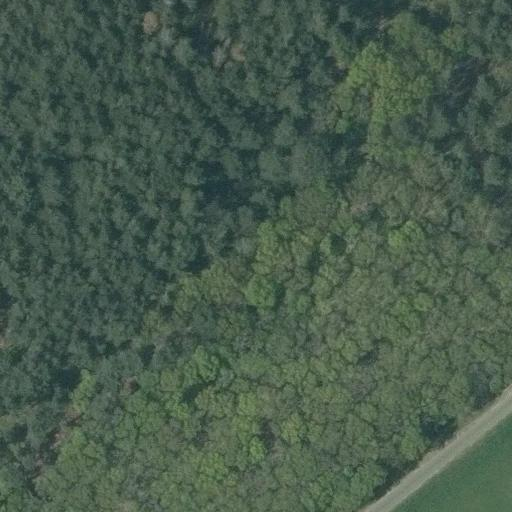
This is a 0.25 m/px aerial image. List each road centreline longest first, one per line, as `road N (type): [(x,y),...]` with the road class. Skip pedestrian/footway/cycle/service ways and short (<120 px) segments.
road 1 (unclassified): [(360,511),(511,390)]
road 2 (unknown): [(511,159),(472,103),(467,73),(496,0)]
